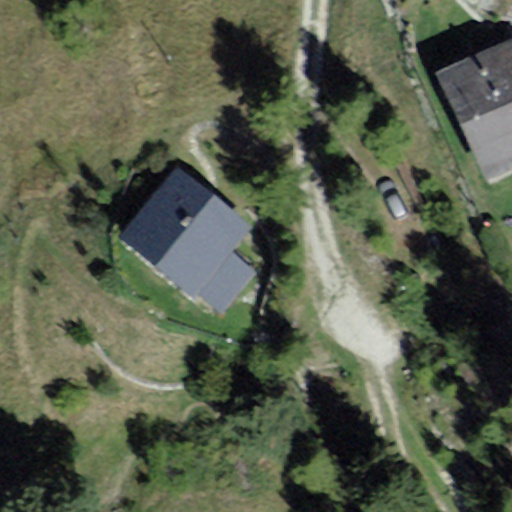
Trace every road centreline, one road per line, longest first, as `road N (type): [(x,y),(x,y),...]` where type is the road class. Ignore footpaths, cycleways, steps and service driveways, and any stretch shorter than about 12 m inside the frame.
road 1 (track): [(313,0),(308,196),(355,321)]
road 2 (track): [(355,321),(461,511)]
